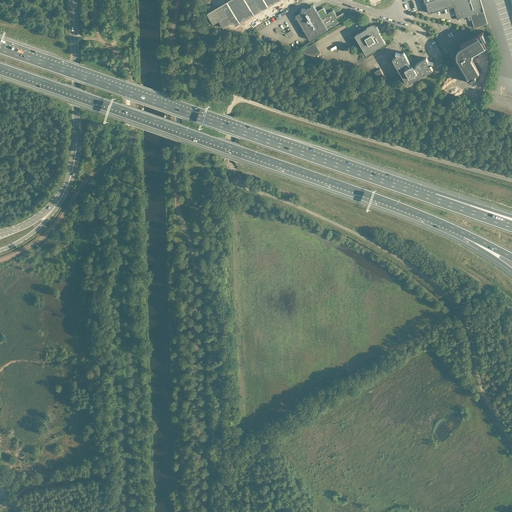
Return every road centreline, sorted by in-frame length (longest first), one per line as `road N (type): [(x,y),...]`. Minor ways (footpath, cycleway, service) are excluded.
road 1 (motorway): [(0,66),(464,233)]
road 2 (motorway): [(434,199),(0,47)]
road 3 (track): [(511,444),(483,394),(467,321),(449,299),(383,248),(245,189),(228,165)]
road 4 (unclassified): [(228,165),(228,110),(245,99),(511,179)]
road 5 (secondary): [(53,208),(75,156),(73,0)]
road 6 (track): [(190,0),(192,60),(231,86),(237,101)]
